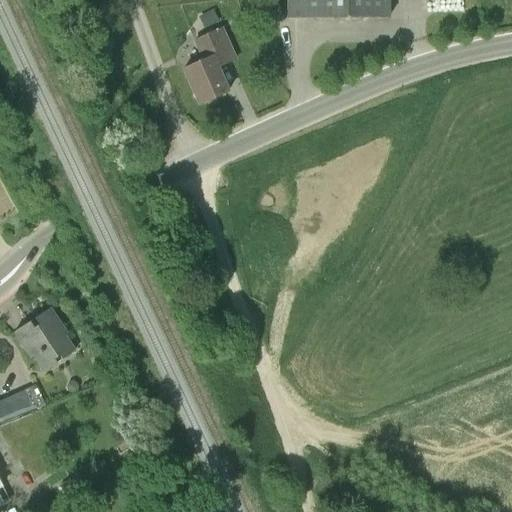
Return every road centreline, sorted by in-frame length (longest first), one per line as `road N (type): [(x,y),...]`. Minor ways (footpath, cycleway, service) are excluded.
road 1 (tertiary): [(57,227),(370,83),(511,42)]
road 2 (track): [(192,163),(277,407)]
